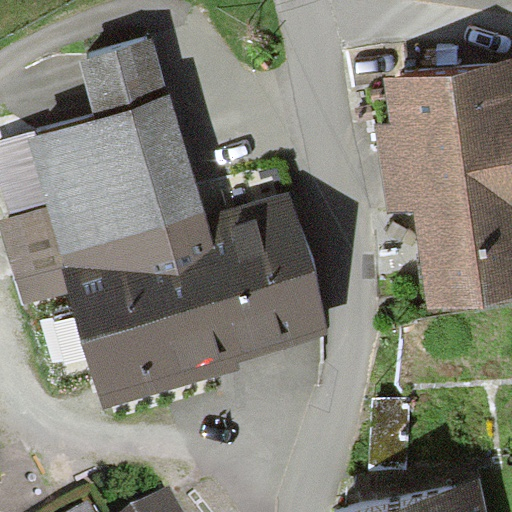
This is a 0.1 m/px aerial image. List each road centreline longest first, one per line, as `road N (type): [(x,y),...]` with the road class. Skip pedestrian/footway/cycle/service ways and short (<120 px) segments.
road 1 (unclassified): [(295,0),(348,201),(352,336),(307,511)]
road 2 (track): [(511,18),(364,13),(300,21)]
